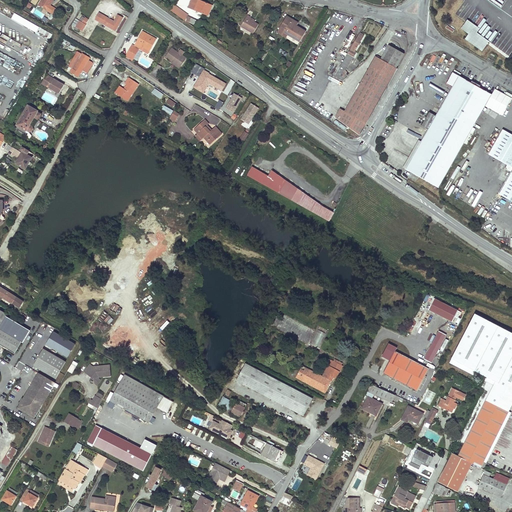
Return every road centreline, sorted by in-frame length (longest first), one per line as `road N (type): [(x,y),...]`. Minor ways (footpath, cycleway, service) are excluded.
road 1 (residential): [(110,54),(0,251)]
road 2 (unknown): [(302,448),(211,405),(170,363)]
road 3 (secondary): [(143,1),(249,77)]
road 4 (secondary): [(249,77),(350,156)]
road 5 (secondary): [(349,144),(249,77)]
